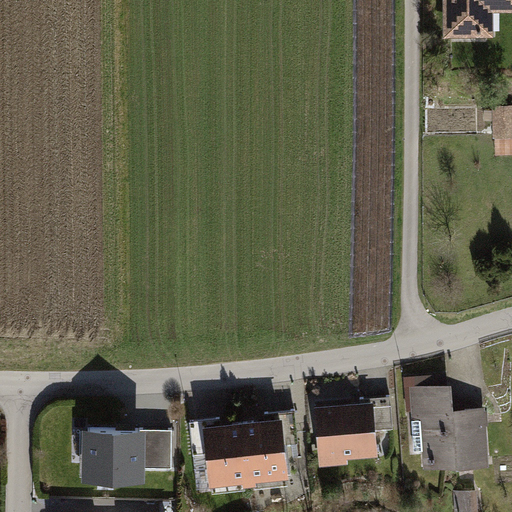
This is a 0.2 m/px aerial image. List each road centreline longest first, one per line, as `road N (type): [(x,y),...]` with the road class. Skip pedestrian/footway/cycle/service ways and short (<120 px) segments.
road 1 (residential): [(21,383),(252,373),(511,317)]
road 2 (track): [(412,0),(416,342)]
road 3 (residential): [(21,383),(19,511)]
